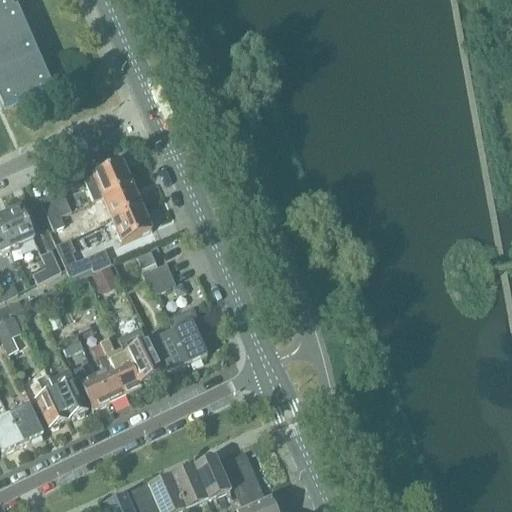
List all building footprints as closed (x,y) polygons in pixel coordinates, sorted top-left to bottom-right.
[(0,0),(0,102),(4,110),(4,111),(51,91),(51,90),(50,90),(16,13),(17,12),(16,11),(15,11),(10,0),(0,0)] [(92,180),(102,202),(131,190),(121,167),(92,180)] [(102,202),(111,224),(141,211),(131,190),(102,202)] [(61,194),(50,198),(60,221),(71,216),(61,194)] [(60,221),(50,198),(39,203),(53,235),(64,230),(60,221)] [(141,211),(111,224),(121,247),(151,234),(141,211)] [(19,212),(0,220),(0,233),(9,253),(33,243),(19,212)] [(0,233),(0,257),(9,253),(0,233)] [(60,277),(51,255),(40,260),(45,272),(32,279),(37,289),(60,277)] [(60,262),(69,282),(108,266),(103,255),(75,266),(71,257),(60,262)] [(136,263),(141,274),(155,268),(150,257),(136,263)] [(142,279),(147,290),(170,279),(165,268),(142,279)] [(92,279),(101,296),(118,289),(109,271),(92,279)] [(170,279),(147,290),(152,300),(175,290),(170,279)] [(12,289),(0,295),(0,297),(4,305),(17,299),(12,289)] [(166,324),(171,337),(186,370),(206,361),(194,334),(200,331),(192,312),(166,324)] [(0,326),(0,340),(2,345),(21,337),(13,320),(0,326)] [(138,352),(125,358),(139,389),(142,388),(146,389),(151,386),(152,383),(155,382),(154,381),(161,377),(137,328),(128,332),(138,352)] [(186,370),(171,337),(151,345),(166,378),(186,370)] [(61,351),(65,359),(81,351),(77,343),(61,351)] [(100,347),(105,360),(124,400),(141,392),(139,389),(125,358),(122,352),(114,356),(108,343),(100,347)] [(103,375),(95,379),(108,408),(124,400),(105,360),(97,364),(103,375)] [(108,408),(95,379),(86,383),(81,372),(73,376),(92,415),(108,408)] [(68,375),(48,384),(67,424),(76,420),(79,422),(84,419),(84,416),(87,415),(74,386),(68,375)] [(67,424),(48,384),(46,379),(36,384),(44,400),(33,405),(47,434),(51,432),(53,434),(58,431),(58,429),(67,424)] [(28,410),(8,420),(22,449),(42,439),(28,410)] [(22,449),(8,420),(0,423),(0,455),(2,459),(22,449)] [(244,458),(234,463),(237,472),(248,467),(244,458)] [(223,468),(227,476),(237,472),(234,463),(223,468)] [(208,467),(192,474),(205,505),(227,495),(228,498),(229,497),(215,464),(208,466),(207,464),(207,465),(208,467)] [(237,472),(241,480),(252,476),(248,467),(237,472)] [(227,476),(230,485),(241,480),(237,472),(227,476)] [(175,481),(170,483),(182,511),(189,511),(205,505),(192,474),(176,480),(175,478),(174,479),(175,481)] [(241,480),(245,489),(255,484),(252,476),(241,480)] [(230,485),(234,493),(245,489),(241,480),(230,485)] [(163,486),(148,493),(155,511),(182,511),(170,483),(164,486),(163,484),(162,484),(163,486)] [(245,489),(248,497),(259,493),(255,484),(245,489)] [(234,493),(238,502),(248,497),(245,489),(234,493)] [(131,500),(125,503),(129,511),(155,511),(148,493),(132,500),(131,498),(130,498),(131,500)] [(259,493),(248,497),(252,506),(263,501),(259,493)] [(248,497),(238,502),(241,511),(252,506),(248,497)] [(129,511),(125,503),(120,505),(119,503),(118,503),(119,505),(103,511),(129,511)]
